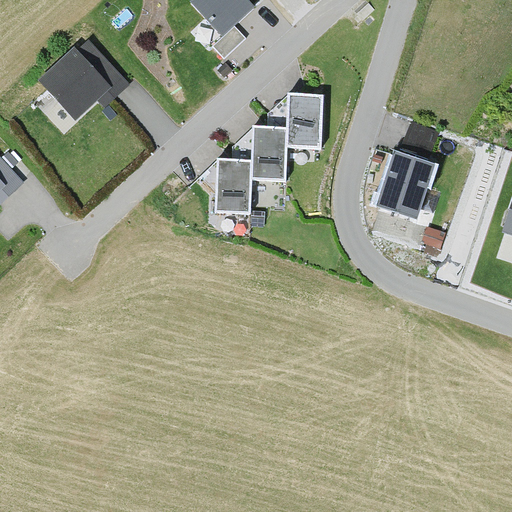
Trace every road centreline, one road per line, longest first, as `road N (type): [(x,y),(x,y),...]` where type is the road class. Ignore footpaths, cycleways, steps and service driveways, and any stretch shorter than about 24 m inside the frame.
road 1 (residential): [(404,0),(352,170),(350,223),(371,262),(391,278),(511,323)]
road 2 (residential): [(349,0),(72,250)]
